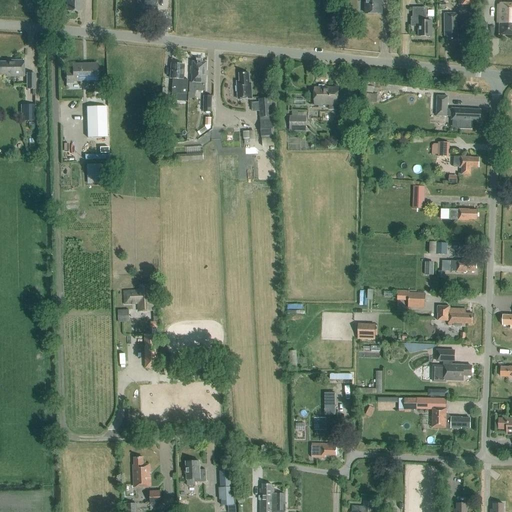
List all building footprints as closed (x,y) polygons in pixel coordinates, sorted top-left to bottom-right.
[(66,0),(67,1),(68,1),(68,11),(78,11),(78,7),(83,7),(82,0),(66,0)] [(156,0),(137,0),(137,3),(139,3),(139,15),(156,16),(156,0)] [(364,0),(365,14),(380,14),(379,6),(381,6),(380,0),(364,0)] [(511,4),(498,4),(497,24),(499,24),(499,35),(511,35),(511,4)] [(426,21),(426,8),(413,8),(413,18),(411,18),(411,26),(419,26),(419,37),(432,37),(432,22),(426,21)] [(457,29),(460,29),(460,14),(445,14),(445,36),(447,36),(447,40),(457,40),(457,29)] [(24,77),(24,60),(6,60),(6,62),(0,62),(0,76),(6,76),(6,77),(24,77)] [(207,62),(192,62),(192,69),(191,69),(190,74),(192,74),(192,83),(189,83),(189,93),(193,93),(194,91),(206,91),(206,84),(206,83),(207,62)] [(72,70),(66,70),(66,83),(74,83),(74,81),(80,81),(80,85),(84,84),(84,81),(97,80),(97,63),(72,64),(72,70)] [(183,73),(183,65),(171,64),(170,79),(173,79),(172,93),(177,94),(176,100),(186,101),(186,95),(187,95),(188,80),(183,80),(184,73),(183,73)] [(250,72),(240,72),(240,83),(237,84),(238,98),(252,98),(251,83),(250,83),(250,72)] [(36,73),(26,73),(26,90),(35,90),(36,73)] [(367,86),(367,101),(378,102),(379,86),(367,86)] [(322,104),(330,104),(330,109),(331,110),(335,110),(337,109),(337,105),(338,89),(315,88),(314,105),(322,105),(322,104)] [(211,97),(204,96),(203,112),(211,112),(211,97)] [(437,110),(436,116),(452,117),(452,120),(461,120),(460,129),(472,129),(472,120),(480,120),(481,111),(472,110),(462,110),(447,109),(448,97),(437,96),(437,110)] [(274,138),(272,99),(258,100),(260,118),(261,139),(274,138)] [(86,107),(87,138),(107,137),(106,107),(86,107)] [(298,112),(291,112),(291,116),(290,116),(290,129),(306,129),(307,117),(306,116),(306,113),(298,113),(298,112)] [(438,144),(438,155),(438,157),(439,157),(446,158),(448,158),(449,144),(439,143),(438,144)] [(203,160),(203,146),(187,147),(187,155),(182,155),(182,161),(203,160)] [(460,158),(454,157),(454,168),(459,168),(459,169),(462,169),(462,175),(471,176),(471,168),(479,168),(479,159),(471,158),(460,158)] [(457,176),(449,176),(448,184),(457,184),(457,176)] [(425,187),(413,187),(413,208),(424,209),(425,187)] [(470,210),(451,209),(448,209),(448,210),(446,210),(446,213),(442,213),(441,220),(450,221),(469,222),(469,220),(477,220),(478,211),(470,211),(470,210)] [(447,244),(436,244),(436,256),(447,256),(447,244)] [(467,262),(451,262),(451,272),(456,272),(456,273),(467,273),(467,272),(475,273),(475,263),(467,263),(467,262)] [(434,276),(434,264),(426,264),(426,276),(434,276)] [(138,291),(125,291),(125,304),(139,304),(139,311),(153,311),(153,295),(150,296),(150,285),(141,286),(141,289),(138,289),(138,291)] [(424,310),(425,295),(409,294),(408,309),(424,310)] [(474,324),(474,314),(466,314),(466,310),(450,310),(450,308),(437,308),(437,316),(438,316),(438,322),(449,322),(449,327),(466,327),(466,324),(474,324)] [(130,310),(119,311),(119,323),(130,322),(130,310)] [(511,329),(511,328),(511,316),(511,317),(511,316),(503,316),(503,325),(511,325),(511,329)] [(358,325),(358,336),(365,336),(375,337),(376,326),(358,325)] [(145,335),(146,368),(158,368),(157,335),(145,335)] [(446,381),(463,382),(464,377),(472,377),(472,367),(464,367),(451,366),(451,362),(455,362),(455,352),(438,351),(438,362),(444,362),(444,367),(434,367),(433,382),(446,383),(446,381)] [(501,368),(501,377),(509,377),(509,379),(511,378),(511,367),(509,368),(501,368)] [(187,369),(171,370),(171,378),(187,378),(187,369)] [(352,395),(353,382),(345,381),(344,395),(352,395)] [(417,398),(404,398),(404,399),(398,399),(398,411),(405,411),(404,412),(411,412),(411,410),(417,410),(417,398)] [(325,416),(335,416),(335,405),(325,405),(325,416)] [(375,409),(370,406),(366,415),(371,418),(375,409)] [(433,410),(433,420),(434,420),(433,428),(433,429),(446,430),(446,429),(451,429),(451,430),(462,430),(462,429),(470,429),(470,419),(462,419),(451,418),(451,419),(446,419),(446,410),(433,410)] [(325,430),(325,418),(315,418),(315,430),(325,430)] [(511,419),(508,419),(507,420),(499,419),(499,430),(507,430),(507,435),(511,435),(511,419)] [(312,444),(312,458),(319,458),(319,456),(321,456),(321,458),(325,458),(325,456),(337,456),(337,447),(333,447),(333,445),(312,444)] [(133,465),(133,487),(150,486),(150,464),(143,464),(143,457),(134,457),(134,465),(133,465)] [(195,482),(206,482),(205,470),(199,470),(199,461),(186,462),(186,479),(187,485),(195,485),(195,482)] [(285,511),(285,493),(274,494),(274,487),(271,487),(271,484),(262,484),(262,489),(260,489),(259,511),(285,511)] [(234,505),(233,487),(219,488),(220,500),(222,500),(222,506),(234,505)] [(150,492),(150,503),(160,503),(160,491),(150,492)] [(245,502),(242,495),(236,498),(239,504),(245,502)] [(372,511),(373,501),(364,501),(364,507),(352,506),(352,511),(350,511),(372,511)] [(135,511),(136,503),(126,504),(125,511),(135,511)]
